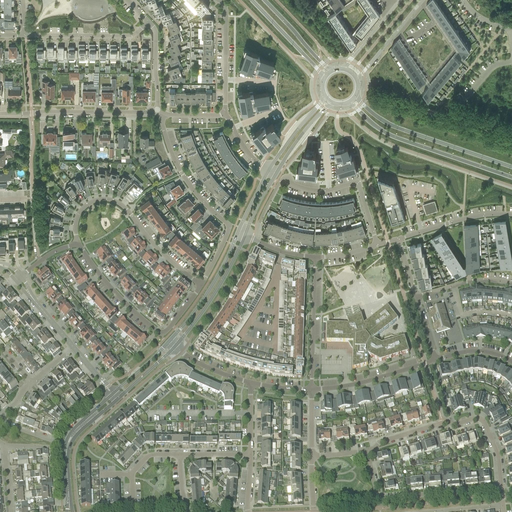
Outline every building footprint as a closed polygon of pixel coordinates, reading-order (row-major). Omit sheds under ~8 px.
[(197,12),(205,4),(201,0),(193,8),(197,12)] [(370,15),(355,32),(361,38),(362,38),(380,15),(378,12),(376,9),(369,0),(359,0),(369,13),(370,15)] [(161,5),(157,6),(156,2),(146,5),(148,10),(161,5)] [(335,7),(334,8),(337,11),(337,12),(344,7),(344,6),(342,3),(335,7)] [(440,7),(437,3),(429,8),(432,12),(440,7)] [(207,9),(209,8),(205,4),(197,12),(201,16),(201,15),(202,16),(211,13),(207,9)] [(154,13),(163,10),(161,5),(148,10),(152,9),(154,13)] [(443,12),(440,7),(432,12),(435,17),(443,12)] [(169,13),(165,14),(163,10),(154,13),(156,18),(169,13)] [(330,16),(329,17),(344,40),(351,50),(357,44),(357,43),(352,36),(350,34),(336,12),(330,16)] [(446,16),(443,12),(435,17),(438,21),(446,16)] [(162,21),(171,18),(169,13),(156,18),(160,17),(162,21)] [(213,18),(211,18),(211,13),(202,16),(202,18),(201,23),(212,23),(213,18)] [(449,21),(446,16),(438,21),(442,26),(449,21)] [(172,21),(171,18),(162,21),(164,26),(167,25),(173,23),(173,22),(172,21)] [(12,20),(3,20),(3,26),(0,26),(0,30),(13,30),(13,27),(15,27),(15,21),(12,21),(12,20)] [(177,26),(176,22),(175,21),(173,22),(173,23),(167,25),(168,30),(177,26)] [(452,25),(449,21),(442,26),(445,30),(452,25)] [(170,34),(167,35),(168,36),(179,31),(182,30),(180,25),(177,26),(168,30),(170,34)] [(455,30),(452,25),(445,30),(448,35),(455,30)] [(458,34),(455,30),(448,35),(451,39),(458,34)] [(177,32),(179,31),(168,36),(169,41),(179,37),(177,32)] [(461,38),(458,34),(451,39),(454,44),(461,38)] [(168,47),(180,42),(179,37),(169,41),(171,45),(167,47),(168,47)] [(464,43),(461,38),(454,44),(457,48),(464,43)] [(394,51),(401,46),(401,45),(399,42),(397,40),(391,47),(394,51)] [(177,43),(181,42),(180,42),(168,47),(169,52),(178,48),(177,43)] [(464,43),(457,48),(460,53),(467,47),(464,43)] [(84,51),(84,44),(78,44),(78,59),(87,59),(87,50),(87,51),(84,51)] [(95,51),(95,44),(89,44),(89,59),(98,59),(98,50),(98,51),(95,51)] [(116,53),(116,44),(110,44),(110,59),(119,60),(119,50),(118,53),(116,53)] [(137,53),(137,45),(131,45),(131,60),(140,60),(140,51),(139,53),(137,53)] [(16,47),(14,47),(14,46),(10,46),(10,47),(9,47),(9,51),(8,51),(8,54),(9,54),(9,57),(5,57),(5,64),(9,64),(9,60),(10,60),(10,57),(14,57),(14,60),(16,59),(16,63),(21,63),(21,54),(18,54),(18,51),(16,51),(16,47)] [(394,51),(397,56),(397,55),(404,50),(404,49),(402,47),(401,46),(394,51)] [(42,51),(42,47),(36,47),(36,59),(45,59),(45,50),(45,51),(42,51)] [(53,52),(53,47),(47,47),(47,59),(56,59),(56,50),(55,50),(55,52),(53,52)] [(63,50),(63,47),(57,47),(57,59),(66,59),(66,50),(66,52),(63,52),(63,50)] [(74,51),(74,47),(68,47),(68,59),(77,59),(77,50),(76,50),(76,51),(74,51)] [(105,51),(105,47),(99,47),(99,59),(108,59),(108,50),(108,51),(105,51)] [(470,51),(467,47),(460,53),(464,58),(470,51)] [(126,51),(126,48),(120,48),(120,60),(129,60),(129,51),(126,51)] [(147,52),(147,48),(141,48),(141,60),(150,60),(150,51),(150,52),(147,52)] [(167,58),(180,53),(178,48),(169,52),(171,56),(167,58)] [(397,56),(400,60),(407,55),(407,54),(405,51),(404,50),(397,55),(397,56)] [(241,66),(240,68),(245,70),(251,71),(251,72),(251,71),(252,70),(253,70),(254,70),(255,70),(255,69),(258,71),(269,74),(273,63),(264,60),(259,59),(259,58),(259,57),(256,56),(257,54),(246,51),(246,52),(241,66)] [(177,55),(180,53),(167,58),(169,63),(178,59),(177,55)] [(400,60),(403,64),(410,59),(410,58),(408,56),(407,55),(400,60)] [(450,61),(457,67),(460,62),(453,57),(450,61)] [(167,69),(180,64),(178,59),(169,63),(171,67),(167,69)] [(403,64),(406,69),(413,64),(413,63),(411,60),(410,59),(403,64)] [(446,65),(453,71),(457,67),(450,61),(446,65)] [(178,65),(180,64),(167,69),(169,74),(179,70),(178,65)] [(406,69),(409,73),(416,68),(416,67),(414,64),(413,64),(406,69)] [(446,65),(443,69),(450,75),(453,71),(446,65)] [(412,78),(420,73),(419,72),(417,69),(416,68),(409,73),(412,78)] [(443,69),(439,74),(446,79),(450,75),(443,69)] [(181,75),(179,70),(169,74),(171,79),(175,77),(176,78),(175,78),(175,83),(185,83),(185,78),(182,78),(181,75)] [(415,82),(423,77),(422,76),(420,73),(412,78),(415,82)] [(446,79),(439,74),(436,78),(443,83),(446,79)] [(94,75),(93,84),(89,84),(89,91),(83,91),(82,100),(87,100),(87,101),(90,101),(90,100),(95,100),(95,90),(98,90),(98,75),(94,75)] [(212,80),(212,75),(201,75),(201,83),(210,83),(210,80),(212,80)] [(415,82),(418,87),(426,82),(423,78),(423,77),(415,82)] [(443,83),(436,78),(433,82),(440,88),(443,83)] [(111,86),(109,86),(109,90),(101,90),(101,92),(101,100),(112,101),(112,92),(112,91),(116,91),(116,79),(111,79),(111,86)] [(12,89),(12,81),(4,81),(4,88),(8,88),(8,89),(8,97),(12,97),(12,98),(16,98),(16,97),(20,97),(20,89),(12,89)] [(42,93),(45,93),(45,98),(54,98),(54,85),(49,85),(49,81),(42,81),(42,93)] [(433,82),(429,86),(436,92),(440,88),(433,82)] [(119,89),(118,98),(122,98),(122,101),(125,101),(125,102),(129,102),(129,101),(129,91),(133,91),(133,84),(127,84),(127,89),(122,89),(119,89)] [(436,92),(429,86),(426,90),(433,96),(436,92)] [(147,92),(147,89),(143,89),(143,92),(136,92),(136,101),(140,101),(142,101),(143,101),(147,101),(147,92)] [(74,90),(61,90),(61,98),(66,98),(66,99),(70,99),(70,98),(74,98),(74,90)] [(168,92),(168,90),(165,90),(165,97),(169,97),(169,103),(174,103),(175,92),(168,92)] [(433,96),(426,90),(423,94),(428,101),(433,96)] [(299,94),(302,102),(308,100),(305,91),(299,94)] [(215,101),(215,92),(205,92),(205,103),(211,103),(211,101),(215,101)] [(248,93),(238,94),(241,112),(252,110),(252,108),(253,108),(255,108),(255,107),(270,104),(268,93),(266,93),(254,95),(253,95),(253,94),(252,94),(250,95),(249,93),(249,92),(248,93)] [(260,129),(251,135),(252,136),(263,150),(272,143),(270,141),(271,140),(273,139),(272,139),(272,138),(273,138),(279,133),(278,132),(272,124),(269,126),(265,129),(264,128),(262,130),(260,128),(260,129)] [(0,145),(1,146),(2,146),(2,141),(1,141),(1,138),(7,138),(7,133),(11,133),(11,129),(2,129),(0,129),(0,145)] [(68,132),(68,131),(62,131),(62,138),(63,138),(63,139),(62,139),(62,144),(73,144),(73,150),(77,150),(77,143),(74,142),(74,138),(74,133),(68,132)] [(56,142),(56,133),(52,133),(52,132),(47,132),(47,133),(43,133),(43,143),(50,143),(50,152),(55,152),(55,153),(59,153),(59,142),(56,142)] [(118,140),(118,141),(119,141),(119,144),(119,145),(120,145),(122,145),(122,146),(123,146),(123,147),(128,147),(128,148),(129,148),(129,142),(128,142),(127,142),(127,139),(126,139),(126,137),(126,136),(127,136),(127,135),(126,135),(127,134),(127,133),(123,133),(123,132),(123,133),(119,133),(119,136),(119,138),(118,138),(118,140)] [(232,150),(230,148),(231,148),(231,147),(230,148),(229,146),(228,143),(227,141),(225,139),(226,139),(226,138),(225,138),(224,135),(222,132),(219,133),(219,134),(214,136),(212,136),(212,137),(213,139),(214,141),(215,144),(217,146),(218,149),(219,151),(221,154),(222,156),(224,159),(226,161),(227,163),(229,166),(231,168),(233,170),(235,172),(236,174),(240,177),(240,178),(241,176),(245,172),(248,170),(245,167),(243,165),(243,164),(241,163),(239,161),(238,159),(236,157),(237,156),(236,156),(235,154),(233,152),(232,150)] [(92,133),(86,133),(81,133),(81,137),(80,137),(80,139),(81,139),(81,144),(92,144),(92,133)] [(107,134),(107,133),(102,133),(102,134),(99,134),(99,142),(98,142),(98,147),(103,147),(103,143),(109,143),(109,134),(107,134)] [(180,137),(182,142),(194,138),(192,133),(186,135),(185,133),(186,133),(181,133),(182,136),(180,136),(180,137)] [(148,141),(148,137),(140,137),(140,146),(144,146),(144,148),(154,148),(154,141),(148,141)] [(184,148),(196,143),(194,138),(182,142),(184,147),(183,147),(184,148)] [(194,144),(196,143),(184,148),(186,153),(198,148),(196,148),(194,144)] [(347,147),(336,151),(338,158),(339,159),(338,159),(338,160),(339,163),(336,163),(338,169),(340,174),(342,173),(356,169),(357,168),(354,157),(353,158),(352,158),(351,155),(350,155),(350,156),(347,147)] [(188,158),(200,153),(198,148),(186,153),(188,158)] [(15,152),(11,152),(11,150),(5,150),(5,154),(0,153),(0,167),(4,167),(4,159),(5,158),(5,157),(11,157),(14,156),(15,155),(15,152)] [(300,163),(298,174),(311,176),(316,176),(318,165),(316,165),(316,162),(315,162),(315,158),(316,153),(305,151),(303,160),(302,160),(302,163),(300,163)] [(198,153),(200,153),(188,158),(191,163),(201,158),(198,153)] [(149,162),(152,168),(161,163),(159,157),(149,162)] [(194,168),(203,163),(201,158),(191,163),(194,168),(193,168),(194,168)] [(197,173),(206,167),(203,163),(194,168),(194,169),(194,168),(197,173)] [(169,168),(167,164),(161,168),(159,165),(153,168),(155,173),(159,171),(163,177),(171,172),(172,171),(170,168),(169,168)] [(200,178),(209,172),(206,167),(197,173),(200,178)] [(9,179),(14,178),(14,170),(4,170),(4,174),(0,173),(0,187),(6,187),(6,182),(9,179)] [(106,182),(107,170),(98,170),(98,176),(95,176),(94,171),(96,183),(97,183),(97,185),(101,185),(102,182),(106,182)] [(112,183),(116,184),(118,178),(119,175),(110,172),(109,176),(107,175),(107,170),(106,182),(107,182),(107,184),(111,185),(112,183)] [(92,184),(96,183),(94,171),(85,172),(86,178),(84,179),(86,186),(87,185),(88,187),(92,186),(92,184)] [(203,182),(212,176),(209,172),(200,178),(203,182)] [(125,188),(130,180),(122,175),(121,178),(118,178),(116,184),(117,184),(116,186),(120,188),(121,186),(125,188)] [(393,181),(377,175),(379,181),(378,181),(379,185),(380,185),(384,195),(383,196),(384,200),(386,199),(396,196),(398,195),(397,191),(396,192),(393,181)] [(207,187),(215,180),(212,176),(203,182),(207,187),(206,187),(207,187)] [(74,178),(70,181),(74,185),(78,191),(78,190),(79,192),(83,190),(82,187),(86,186),(84,179),(81,180),(80,178),(75,180),(74,178)] [(143,190),(138,185),(134,181),(131,184),(129,182),(130,180),(125,188),(126,189),(125,190),(128,193),(130,191),(136,197),(143,190)] [(211,191),(219,184),(215,180),(207,187),(211,191)] [(69,185),(65,188),(67,191),(65,193),(70,197),(71,196),(72,198),(76,195),(74,193),(78,191),(74,185),(70,181),(68,183),(69,185)] [(173,182),(165,186),(168,194),(172,192),(174,194),(173,195),(174,195),(176,198),(183,192),(183,191),(182,189),(181,189),(178,184),(175,187),(173,182)] [(214,196),(222,188),(219,184),(211,191),(214,195),(214,196)] [(219,199),(226,192),(222,188),(214,196),(215,196),(219,199)] [(223,203),(230,195),(226,192),(219,199),(222,203),(223,203)] [(67,201),(70,197),(65,193),(63,195),(61,193),(57,198),(60,200),(58,202),(64,206),(65,205),(66,206),(69,203),(67,201)] [(235,200),(230,195),(223,203),(223,204),(226,206),(228,204),(230,205),(235,200)] [(356,209),(356,207),(354,202),(353,198),(352,199),(352,198),(351,199),(346,200),(342,201),(341,201),(340,201),(336,202),(331,202),(326,203),(321,203),(321,202),(320,202),(320,203),(319,203),(315,203),(311,202),(310,202),(305,201),(300,200),(299,200),(295,199),(290,198),(290,197),(289,198),(286,196),(283,195),(282,198),(282,199),(280,204),(279,206),(281,207),(284,207),(286,208),(289,209),(291,210),(295,211),(298,211),(300,212),(303,212),(306,213),(309,213),(312,213),(315,214),(318,214),(321,214),(323,214),(326,214),(329,214),(332,214),(335,213),(338,213),(341,213),(343,212),(346,212),(349,211),(352,210),(356,209)] [(399,199),(398,195),(396,196),(386,199),(384,200),(385,204),(386,203),(392,223),(393,225),(405,221),(404,219),(398,200),(399,199)] [(191,200),(190,201),(188,198),(187,197),(187,198),(185,200),(185,199),(184,200),(179,205),(178,205),(179,206),(182,210),(180,212),(182,214),(181,215),(183,218),(188,213),(186,211),(193,204),(193,203),(191,200)] [(166,205),(168,208),(177,202),(174,198),(166,205)] [(143,210),(152,204),(148,199),(140,206),(143,210)] [(434,201),(423,205),(426,215),(437,211),(434,201)] [(62,210),(64,206),(58,202),(57,205),(55,204),(52,209),(55,211),(54,213),(52,213),(61,215),(61,214),(63,215),(65,211),(62,210)] [(152,204),(143,210),(143,211),(144,210),(147,214),(155,209),(152,204)] [(22,208),(20,208),(19,207),(17,207),(17,216),(23,215),(23,216),(26,216),(26,210),(23,210),(22,208)] [(190,227),(193,230),(199,224),(196,221),(203,214),(202,212),(203,212),(200,209),(199,210),(198,208),(190,216),(194,219),(192,220),(194,222),(190,227)] [(150,219),(158,213),(155,209),(147,214),(147,215),(150,219)] [(60,219),(61,215),(52,213),(51,216),(49,221),(53,222),(53,225),(50,225),(59,225),(59,224),(61,224),(62,220),(60,219)] [(153,223),(161,217),(158,213),(150,219),(153,223)] [(157,227),(164,221),(161,217),(153,223),(154,223),(157,227)] [(215,233),(217,232),(219,229),(215,226),(215,225),(213,224),(213,223),(209,220),(202,227),(199,224),(193,230),(193,231),(200,238),(205,232),(211,238),(212,237),(213,238),(216,234),(215,233)] [(268,233),(273,222),(266,220),(263,227),(265,228),(264,231),(268,232),(268,233),(268,232),(268,233)] [(168,225),(168,226),(164,221),(157,227),(160,231),(159,232),(160,232),(168,226),(168,225)] [(278,224),(273,222),(268,233),(274,235),(278,224)] [(168,226),(160,232),(163,236),(166,234),(168,237),(173,232),(172,232),(175,229),(171,223),(168,226)] [(283,226),(282,226),(278,224),(274,235),(279,237),(283,226)] [(59,230),(59,225),(50,225),(50,234),(53,234),(54,239),(61,237),(60,234),(62,234),(62,230),(59,230)] [(288,228),(288,226),(283,225),(282,226),(283,226),(279,237),(284,238),(288,228)] [(361,237),(366,235),(362,225),(357,227),(361,237)] [(360,237),(361,237),(357,227),(352,228),(355,239),(360,237)] [(293,229),(288,228),(284,238),(289,240),(290,240),(293,229)] [(350,240),(355,239),(352,228),(347,229),(350,240)] [(131,230),(128,232),(126,229),(121,233),(128,244),(134,240),(132,237),(134,236),(133,234),(134,233),(132,230),(131,231),(131,230)] [(295,241),(298,231),(293,229),(290,240),(295,241)] [(177,232),(175,235),(173,232),(168,237),(171,240),(169,242),(173,246),(181,236),(177,232)] [(443,235),(441,233),(437,236),(437,235),(432,238),(435,243),(443,238),(444,237),(443,235)] [(27,243),(27,238),(27,236),(17,237),(18,250),(24,249),(24,243),(27,243)] [(180,238),(182,236),(181,236),(173,246),(177,249),(184,242),(180,238)] [(18,250),(17,237),(14,237),(14,241),(8,242),(8,240),(9,252),(15,252),(14,245),(18,245),(18,250)] [(446,242),(443,238),(435,243),(434,244),(437,248),(446,242)] [(9,252),(8,240),(0,240),(0,254),(5,254),(5,248),(8,248),(9,252)] [(138,240),(136,242),(134,240),(128,244),(130,247),(129,248),(132,252),(142,244),(138,240)] [(181,253),(188,245),(184,242),(177,249),(181,252),(181,253)] [(448,246),(446,242),(437,248),(439,252),(448,247),(449,246),(448,246)] [(144,247),(145,247),(142,244),(132,252),(136,257),(138,255),(140,258),(145,253),(143,251),(145,249),(144,247)] [(186,256),(192,249),(188,245),(181,253),(182,253),(186,256)] [(106,247),(104,249),(102,246),(97,250),(99,253),(96,254),(99,259),(98,259),(99,260),(109,252),(106,247)] [(451,250),(448,247),(439,252),(442,256),(451,251),(452,251),(451,250)] [(190,260),(196,252),(192,249),(186,256),(189,259),(190,260)] [(266,254),(261,252),(256,250),(252,258),(257,260),(259,257),(263,259),(264,259),(266,254)] [(454,255),(451,251),(442,256),(445,261),(454,255)] [(111,258),(113,257),(109,252),(99,260),(100,262),(101,262),(103,264),(105,262),(107,265),(113,261),(111,258)] [(202,253),(200,256),(196,252),(190,260),(194,263),(193,263),(194,263),(202,254),(202,253)] [(149,253),(147,255),(145,253),(140,258),(146,264),(154,257),(153,257),(149,253)] [(61,255),(56,260),(57,262),(58,262),(61,267),(71,259),(68,254),(63,258),(61,255)] [(198,267),(206,257),(202,254),(194,263),(198,267)] [(267,265),(271,256),(266,254),(264,259),(263,259),(262,263),(267,265)] [(457,259),(454,255),(445,261),(448,265),(457,259)] [(276,258),(271,256),(267,265),(273,267),(274,266),(276,261),(275,260),(276,258)] [(155,260),(156,259),(154,257),(146,264),(152,271),(157,266),(155,264),(157,261),(155,260)] [(253,270),(257,260),(252,258),(251,259),(250,258),(247,265),(248,266),(247,267),(253,270)] [(71,260),(71,259),(61,267),(63,265),(66,269),(74,264),(74,263),(71,260)] [(459,263),(457,259),(448,265),(451,269),(459,264),(460,263),(459,263)] [(116,261),(115,263),(113,261),(107,265),(109,267),(107,269),(110,273),(110,274),(120,266),(116,261)] [(289,262),(284,261),(283,263),(282,263),(281,268),(282,268),(281,270),(287,271),(289,262)] [(306,265),(300,264),(295,263),(294,268),(299,269),(299,272),(305,272),(306,265)] [(74,264),(66,269),(69,274),(77,268),(74,264)] [(462,268),(459,264),(451,269),(453,274),(461,268),(461,269),(462,268)] [(120,266),(110,274),(112,277),(113,276),(114,278),(116,276),(118,278),(124,274),(126,273),(124,270),(120,266)] [(166,268),(165,269),(161,266),(159,268),(157,266),(152,271),(159,277),(166,269),(166,268)] [(253,270),(247,267),(245,271),(246,271),(245,273),(253,278),(256,271),(253,270)] [(80,272),(77,268),(69,274),(72,278),(80,273),(80,272)] [(464,273),(461,269),(461,268),(453,274),(456,278),(460,276),(464,273)] [(49,270),(47,272),(45,269),(41,273),(40,272),(48,283),(52,279),(51,277),(53,275),(49,270)] [(168,271),(169,271),(166,269),(159,277),(166,282),(170,277),(168,275),(170,273),(168,271)] [(44,286),(48,283),(40,272),(37,274),(38,275),(36,276),(38,279),(35,281),(40,286),(42,284),(44,286)] [(80,273),(81,273),(80,273),(72,278),(75,282),(75,283),(84,277),(83,277),(80,273)] [(250,283),(253,278),(245,273),(244,276),(243,275),(241,279),(250,283)] [(122,283),(120,285),(124,289),(123,289),(123,290),(133,281),(129,277),(127,278),(125,276),(120,280),(122,283)] [(84,277),(75,283),(78,287),(76,289),(79,292),(86,286),(84,283),(87,281),(84,277)] [(188,284),(186,282),(180,278),(176,283),(186,291),(189,288),(186,286),(188,284)] [(269,280),(265,279),(263,283),(262,285),(258,292),(257,294),(256,297),(252,304),(250,306),(249,308),(245,315),(243,318),(242,320),(237,327),(236,329),(234,331),(232,334),(234,336),(237,338),(242,330),(246,325),(250,319),(254,312),(259,304),(263,296),(266,290),(271,281),(269,280)] [(247,289),(250,283),(241,279),(240,282),(239,285),(247,289)] [(135,287),(137,285),(133,281),(123,290),(125,292),(126,291),(128,293),(130,291),(132,294),(137,289),(135,287)] [(186,291),(176,283),(172,288),(182,296),(182,295),(186,291)] [(244,295),(247,289),(239,285),(238,287),(237,286),(235,290),(244,295)] [(48,293),(46,295),(47,296),(46,297),(49,300),(59,291),(55,287),(53,289),(51,286),(46,290),(48,293)] [(88,288),(86,286),(79,292),(85,299),(94,290),(91,286),(88,288)] [(137,289),(132,294),(135,296),(133,298),(137,302),(136,303),(144,295),(146,293),(139,287),(137,289)] [(182,296),(172,288),(168,293),(179,300),(182,296)] [(12,291),(10,289),(9,289),(5,293),(3,291),(0,293),(0,299),(0,300),(3,298),(5,301),(13,294),(12,293),(13,293),(13,292),(12,291)] [(94,291),(95,290),(94,290),(85,299),(87,297),(91,301),(98,294),(94,291)] [(241,300),(244,295),(235,290),(233,293),(234,293),(233,296),(241,300)] [(61,297),(62,295),(59,291),(49,300),(49,299),(53,303),(55,301),(57,304),(62,299),(61,297)] [(178,301),(179,300),(168,293),(165,297),(175,305),(178,301)] [(15,294),(14,295),(13,294),(5,301),(8,303),(6,305),(9,309),(15,305),(13,302),(17,299),(18,298),(16,296),(15,295),(15,294)] [(101,298),(98,294),(91,301),(94,305),(101,298)] [(145,306),(150,301),(144,295),(136,303),(139,305),(139,304),(141,306),(143,304),(145,306)] [(237,306),(241,300),(233,296),(231,298),(231,297),(229,301),(237,306)] [(175,306),(175,305),(165,297),(161,302),(171,310),(175,305),(175,306)] [(102,299),(101,298),(94,305),(98,309),(105,302),(102,299)] [(70,304),(68,306),(62,299),(57,304),(59,306),(57,308),(58,310),(60,313),(70,304)] [(227,304),(226,306),(234,312),(235,312),(239,307),(237,306),(229,301),(228,300),(226,303),(227,304)] [(109,306),(108,306),(105,302),(98,309),(101,313),(109,306)] [(171,310),(161,302),(163,304),(160,309),(157,307),(168,315),(168,314),(171,310)] [(23,305),(22,303),(21,303),(16,307),(15,305),(9,309),(13,313),(15,312),(17,314),(25,308),(24,307),(25,306),(24,306),(23,305)] [(72,310),(74,309),(70,304),(60,313),(61,313),(64,317),(67,315),(68,317),(74,313),(72,310)] [(109,307),(109,306),(101,313),(105,317),(113,310),(112,310),(109,307)] [(224,308),(222,311),(230,317),(232,318),(236,313),(235,312),(234,312),(226,306),(224,309),(224,308)] [(450,331),(444,312),(442,306),(429,310),(437,335),(444,332),(446,337),(445,332),(450,331)] [(167,315),(168,315),(157,307),(154,312),(164,320),(164,319),(167,315)] [(388,307),(364,325),(361,315),(355,316),(353,317),(347,319),(349,325),(327,324),(326,339),(326,342),(348,342),(353,351),(353,369),(368,365),(368,355),(380,362),(408,353),(409,353),(404,337),(402,338),(382,344),(373,340),(377,337),(398,320),(388,307)] [(26,308),(26,309),(25,308),(17,314),(19,317),(17,319),(21,323),(26,318),(24,316),(29,312),(28,310),(27,309),(26,308)] [(114,317),(116,314),(113,310),(105,317),(109,321),(111,324),(116,319),(114,317)] [(220,315),(219,317),(227,322),(229,324),(232,318),(230,317),(222,311),(220,314),(220,315)] [(162,323),(164,320),(154,312),(155,313),(151,319),(158,323),(159,321),(162,323)] [(77,313),(76,315),(74,313),(68,317),(70,319),(68,321),(70,323),(69,324),(71,326),(81,318),(77,313)] [(35,318),(33,317),(28,321),(26,318),(21,323),(24,327),(26,325),(29,328),(36,322),(36,321),(36,320),(35,318)] [(223,328),(227,322),(219,317),(217,319),(215,322),(223,328)] [(79,319),(81,318),(71,326),(72,326),(75,330),(78,328),(80,330),(85,326),(79,319)] [(118,330),(125,322),(121,318),(118,321),(116,319),(111,324),(114,326),(118,330)] [(10,321),(8,323),(5,320),(0,325),(9,335),(12,333),(9,329),(11,327),(13,329),(15,327),(10,321)] [(38,322),(37,323),(36,322),(29,328),(31,331),(29,333),(32,337),(38,332),(36,330),(40,326),(41,326),(39,324),(38,323),(38,322)] [(125,322),(118,330),(122,333),(129,326),(129,325),(128,326),(125,322)] [(219,333),(223,328),(215,322),(212,325),(213,325),(211,327),(219,333)] [(6,338),(9,335),(0,325),(0,324),(0,337),(1,337),(0,336),(3,334),(6,338)] [(89,327),(87,328),(85,326),(80,330),(82,333),(79,335),(81,336),(80,337),(82,340),(92,331),(89,327)] [(129,326),(122,333),(127,337),(133,329),(129,326)] [(480,338),(480,336),(480,326),(472,327),(475,336),(475,338),(476,338),(480,338)] [(215,338),(219,333),(211,327),(210,329),(209,329),(207,332),(212,336),(211,336),(215,338)] [(137,333),(133,329),(127,337),(131,340),(137,333)] [(465,339),(470,338),(467,329),(463,330),(462,329),(466,341),(466,340),(465,339)] [(46,332),(45,330),(44,331),(40,335),(38,332),(32,337),(36,341),(38,339),(40,342),(48,335),(47,334),(48,334),(47,333),(46,332)] [(92,331),(82,340),(83,339),(87,343),(89,341),(91,344),(96,339),(94,337),(96,335),(92,331)] [(211,336),(212,336),(207,332),(205,334),(204,333),(202,336),(208,341),(211,336)] [(137,333),(131,340),(135,344),(133,346),(141,336),(137,333)] [(49,336),(48,335),(40,342),(43,345),(41,346),(44,350),(49,346),(47,344),(52,340),(52,339),(51,337),(50,336),(49,336)] [(137,349),(146,340),(141,336),(133,346),(137,349)] [(204,346),(208,341),(202,336),(199,340),(200,340),(199,342),(204,346)] [(25,339),(19,343),(15,338),(10,342),(13,346),(11,348),(14,352),(27,341),(25,339)] [(93,353),(104,344),(100,340),(98,342),(96,339),(91,344),(93,346),(90,348),(92,350),(91,350),(93,353)] [(23,349),(29,344),(27,341),(14,352),(18,356),(20,354),(23,358),(28,353),(28,354),(23,349)] [(204,346),(199,342),(195,348),(200,351),(204,353),(207,348),(204,346)] [(51,348),(49,346),(44,350),(48,355),(50,353),(54,358),(61,352),(59,350),(60,349),(59,348),(59,347),(58,346),(56,344),(56,345),(51,348)] [(93,353),(94,352),(98,357),(100,355),(102,357),(107,353),(110,350),(108,347),(107,348),(104,344),(93,353)] [(209,356),(213,347),(209,345),(207,348),(204,353),(209,356)] [(214,358),(218,349),(213,347),(209,356),(214,358)] [(218,360),(222,351),(218,349),(214,358),(218,360)] [(226,353),(222,351),(218,360),(223,362),(224,361),(226,353)] [(228,362),(232,353),(227,352),(226,353),(224,361),(228,362)] [(30,356),(31,356),(28,353),(23,358),(26,361),(23,363),(27,367),(40,357),(38,354),(32,359),(30,356)] [(105,366),(113,359),(107,353),(102,357),(104,359),(102,361),(103,363),(102,364),(105,366)] [(36,364),(42,359),(40,357),(27,367),(30,372),(33,370),(36,373),(41,369),(36,364)] [(113,359),(105,366),(109,370),(111,368),(113,370),(115,369),(116,369),(121,364),(118,360),(116,363),(113,359)] [(72,362),(70,360),(70,361),(65,365),(63,362),(58,367),(61,371),(64,369),(66,372),(73,365),(73,364),(73,363),(72,362)] [(463,372),(461,363),(461,362),(455,364),(458,373),(463,372)] [(490,363),(490,362),(488,372),(492,373),(496,364),(495,364),(490,363)] [(452,375),(458,373),(455,364),(450,366),(450,367),(452,375)] [(501,367),(496,364),(492,373),(497,376),(501,367),(501,366),(501,367)] [(75,366),(74,366),(73,365),(66,372),(68,375),(66,376),(70,380),(75,376),(73,374),(77,370),(78,369),(76,367),(75,366)] [(177,366),(176,366),(175,366),(173,367),(172,368),(164,375),(163,375),(164,374),(162,375),(133,401),(138,408),(168,381),(169,381),(170,383),(172,381),(173,381),(174,380),(175,380),(176,380),(177,379),(178,379),(179,379),(180,379),(182,379),(183,379),(184,379),(185,380),(186,380),(219,395),(220,395),(221,396),(222,397),(222,398),(223,398),(223,399),(223,400),(224,401),(224,402),(224,410),(232,410),(232,404),(233,404),(233,405),(233,395),(233,394),(233,393),(233,392),(232,391),(232,390),(231,390),(231,389),(230,388),(229,388),(228,387),(222,385),(222,386),(216,384),(212,382),(207,380),(203,378),(199,376),(195,374),(192,373),(192,372),(193,372),(182,367),(182,366),(181,366),(180,366),(178,366),(177,366)] [(452,375),(450,367),(450,366),(444,367),(447,377),(452,375)] [(447,377),(444,367),(438,369),(439,373),(436,374),(439,383),(448,380),(447,377)] [(501,367),(497,376),(501,378),(506,370),(506,369),(501,367)] [(9,373),(8,370),(7,370),(0,375),(0,377),(3,381),(10,376),(10,375),(10,376),(9,374),(9,373)] [(511,373),(507,370),(506,370),(501,378),(505,381),(511,373)] [(56,372),(52,376),(54,379),(52,381),(53,382),(58,387),(61,384),(65,382),(63,380),(60,376),(56,372)] [(11,376),(11,377),(10,376),(3,381),(7,386),(15,379),(14,378),(13,377),(12,377),(11,376)] [(418,379),(417,379),(417,377),(414,378),(412,379),(414,382),(408,384),(411,390),(414,389),(414,392),(424,389),(421,380),(418,381),(418,379)] [(16,380),(15,379),(7,386),(11,390),(10,391),(12,393),(18,388),(16,386),(18,385),(17,383),(17,381),(16,380)] [(53,382),(51,384),(47,380),(42,384),(49,391),(51,389),(52,390),(54,389),(55,390),(58,387),(52,381),(53,382)] [(95,391),(87,381),(85,383),(87,385),(84,387),(90,395),(91,394),(92,394),(93,393),(95,391)] [(403,384),(402,382),(400,383),(398,383),(401,393),(410,391),(408,387),(406,387),(406,385),(404,385),(403,384)] [(392,396),(401,393),(398,383),(397,383),(394,384),(395,386),(395,388),(390,389),(392,396)] [(44,395),(49,391),(42,384),(38,387),(42,392),(39,395),(42,398),(44,399),(46,397),(44,395)] [(79,387),(77,389),(86,398),(86,399),(88,397),(89,396),(90,396),(89,395),(90,395),(84,387),(82,385),(79,387)] [(390,389),(385,391),(384,387),(380,389),(383,399),(383,401),(393,398),(392,396),(390,389)] [(376,397),(374,397),(375,401),(377,401),(377,403),(383,401),(383,399),(380,389),(376,390),(376,392),(377,393),(375,394),(376,397)] [(464,403),(469,401),(467,390),(459,392),(461,398),(456,399),(459,410),(462,410),(462,409),(464,409),(463,403),(464,403)] [(470,391),(467,391),(468,399),(471,400),(473,400),(475,401),(474,406),(476,407),(479,407),(481,396),(477,395),(477,393),(470,391)] [(82,398),(79,394),(77,392),(74,394),(75,395),(71,398),(78,405),(82,402),(80,400),(82,398)] [(372,395),(367,396),(366,393),(361,394),(364,404),(374,402),(372,395)] [(32,394),(28,399),(36,405),(39,400),(41,401),(42,398),(39,395),(37,398),(35,397),(32,394)] [(358,398),(353,399),(354,406),(355,409),(359,408),(358,406),(364,404),(361,394),(357,395),(358,396),(358,398)] [(446,395),(443,396),(444,401),(445,403),(446,408),(449,407),(451,407),(453,406),(454,412),(457,411),(459,410),(456,399),(451,400),(451,399),(448,400),(446,395)] [(481,396),(479,407),(481,408),(484,408),(485,403),(487,403),(488,404),(491,404),(496,398),(493,397),(486,395),(486,397),(481,396)] [(336,409),(344,408),(343,397),(342,397),(342,398),(339,398),(339,400),(339,402),(337,402),(337,405),(335,405),(336,409)] [(347,397),(343,397),(345,408),(345,410),(351,410),(355,409),(354,406),(353,399),(350,400),(348,400),(348,398),(347,397)] [(74,409),(78,405),(71,398),(68,401),(67,400),(64,402),(63,401),(64,402),(69,409),(72,406),(74,409)] [(501,407),(497,398),(496,398),(491,404),(494,408),(493,409),(494,410),(489,413),(491,415),(492,417),(502,412),(500,408),(501,407)] [(33,409),(36,405),(28,399),(25,404),(30,407),(28,411),(31,412),(33,409)] [(329,401),(328,399),(325,399),(324,399),(324,403),(321,404),(321,413),(332,412),(331,410),(335,409),(334,402),(329,403),(329,401)] [(423,410),(422,406),(420,399),(416,401),(418,407),(421,416),(424,415),(425,418),(426,420),(426,421),(428,420),(428,417),(431,416),(429,408),(423,410)] [(69,409),(64,402),(63,401),(61,403),(61,404),(62,406),(58,409),(65,416),(69,413),(67,410),(69,409)] [(272,409),(273,409),(273,402),(265,402),(265,405),(262,405),(262,411),(272,411),(272,409)] [(296,405),(296,402),(290,402),(290,411),(301,411),(301,405),(296,405)] [(139,411),(133,404),(129,407),(135,414),(139,411)] [(131,418),(135,414),(129,407),(125,411),(131,418)] [(418,417),(421,416),(418,407),(410,410),(411,413),(413,422),(416,421),(417,423),(420,422),(419,422),(419,420),(418,417)] [(61,419),(65,416),(58,409),(55,411),(54,411),(50,416),(57,420),(58,419),(59,420),(59,419),(60,419),(61,419)] [(131,418),(125,411),(121,415),(125,420),(127,421),(131,418)] [(25,419),(17,416),(15,421),(23,424),(27,426),(32,414),(27,412),(25,419)] [(506,415),(504,416),(502,412),(492,417),(493,419),(494,422),(499,419),(500,421),(501,422),(505,420),(507,423),(511,420),(511,419),(511,417),(508,419),(506,415)] [(121,415),(119,413),(115,417),(121,424),(125,420),(121,415)] [(402,415),(397,416),(396,413),(392,414),(394,419),(396,427),(399,426),(400,428),(403,428),(402,427),(402,425),(401,422),(404,422),(402,415)] [(410,423),(413,422),(411,413),(405,415),(405,414),(402,415),(404,422),(407,421),(408,424),(408,423),(409,425),(408,426),(411,425),(410,423)] [(34,422),(37,416),(32,414),(27,426),(32,428),(33,427),(37,429),(39,424),(34,422)] [(121,424),(115,417),(111,420),(117,427),(121,424)] [(384,418),(376,420),(376,421),(377,424),(379,432),(382,431),(383,434),(385,433),(384,431),(385,431),(384,428),(387,427),(385,420),(384,418)] [(393,428),(396,427),(394,419),(388,420),(388,419),(385,420),(387,427),(390,426),(391,429),(392,431),(391,431),(394,430),(393,428)] [(117,427),(111,420),(107,424),(113,431),(117,427)] [(54,422),(52,421),(51,421),(48,429),(41,426),(40,431),(51,436),(53,431),(53,430),(54,426),(53,425),(54,422)] [(379,432),(377,424),(376,421),(367,423),(368,425),(369,431),(373,431),(373,434),(374,434),(374,436),(377,435),(376,433),(379,432)] [(350,426),(350,423),(346,423),(347,427),(341,428),(343,439),(346,439),(346,441),(349,441),(348,439),(349,439),(348,436),(352,435),(350,426)] [(369,431),(368,425),(367,423),(368,425),(365,425),(365,427),(359,428),(361,436),(364,436),(365,438),(367,438),(367,437),(366,435),(367,435),(366,432),(369,431)] [(508,427),(509,426),(507,423),(499,426),(501,429),(498,431),(499,433),(498,434),(500,437),(500,436),(500,437),(511,432),(510,432),(508,427)] [(113,431),(107,424),(103,427),(109,434),(113,431)] [(356,426),(355,425),(354,425),(350,426),(352,435),(355,435),(355,438),(356,437),(356,440),(358,439),(358,437),(361,436),(359,428),(356,428),(356,426)] [(109,434),(103,427),(99,431),(105,438),(109,434)] [(341,428),(336,429),(336,427),(333,427),(333,428),(333,437),(337,437),(337,440),(338,442),(337,442),(340,442),(340,440),(343,439),(341,428)] [(330,438),(333,437),(333,428),(329,428),(330,432),(324,432),(325,441),(328,441),(328,443),(330,443),(330,441),(330,438)] [(324,432),(320,432),(320,429),(316,430),(316,437),(318,437),(319,441),(319,443),(319,444),(322,444),(321,441),(325,441),(324,432)] [(471,443),(479,441),(476,430),(472,431),(473,433),(468,434),(468,432),(471,443)] [(105,438),(99,431),(95,435),(101,441),(105,438)] [(272,436),(273,436),(273,432),(267,432),(267,433),(261,433),(261,436),(262,436),(262,438),(264,438),(264,441),(273,441),(273,438),(272,438),(272,436)] [(296,433),(296,432),(290,432),(290,441),(296,441),(296,438),(301,438),(301,436),(302,436),(302,433),(296,433)] [(453,437),(451,432),(448,433),(448,435),(444,436),(447,445),(454,443),(455,443),(453,437)] [(464,446),(471,443),(468,432),(465,433),(465,435),(461,436),(464,446)] [(511,436),(511,435),(511,433),(511,432),(500,437),(501,437),(503,436),(505,438),(502,440),(503,442),(502,442),(503,445),(504,445),(504,446),(511,442),(511,436)] [(101,441),(95,435),(91,438),(97,445),(101,441)] [(154,445),(154,436),(146,436),(142,438),(140,439),(136,442),(132,446),(131,445),(138,452),(142,448),(141,448),(143,446),(146,445),(149,444),(149,445),(154,445)] [(444,436),(440,437),(439,436),(436,437),(439,448),(447,445),(444,436)] [(461,436),(456,438),(456,436),(453,437),(455,443),(454,443),(456,448),(464,446),(461,436)] [(432,450),(439,448),(436,437),(433,438),(433,439),(429,441),(432,450)] [(261,446),(261,448),(267,448),(267,450),(273,450),(273,444),(275,444),(275,441),(273,441),(264,441),(264,444),(262,444),(262,446),(261,446)] [(429,441),(424,442),(424,441),(421,442),(424,452),(432,450),(429,441)] [(296,445),(296,442),(290,442),(290,451),(296,451),(296,450),(302,450),(302,447),(301,447),(301,445),(296,445)] [(416,455),(424,452),(421,442),(418,443),(418,444),(414,445),(416,455)] [(137,453),(138,452),(131,445),(129,447),(128,446),(127,448),(134,455),(136,453),(137,453)] [(414,445),(409,447),(409,445),(406,446),(409,457),(416,455),(414,445)] [(401,459),(409,457),(406,446),(405,446),(406,448),(402,449),(401,448),(398,449),(401,459)] [(132,457),(134,455),(127,448),(125,450),(126,451),(124,453),(131,460),(133,458),(132,457)] [(48,455),(48,450),(35,451),(36,456),(42,456),(42,461),(48,460),(48,455)] [(18,466),(23,465),(22,453),(17,453),(17,454),(12,454),(12,460),(17,459),(18,466)] [(32,453),(27,453),(22,453),(23,465),(24,465),(28,465),(28,459),(33,458),(32,453)] [(129,461),(131,460),(124,453),(122,455),(121,454),(119,456),(127,463),(129,461)] [(390,456),(388,456),(387,453),(377,455),(378,461),(385,459),(385,463),(392,461),(390,456)] [(124,465),(127,463),(119,456),(117,458),(118,459),(116,461),(124,468),(125,466),(124,465)] [(390,467),(393,467),(392,461),(385,463),(386,466),(380,467),(381,473),(391,471),(390,467)] [(271,468),(271,462),(261,462),(261,466),(262,466),(262,468),(267,468),(267,471),(272,471),(273,468),(271,468)] [(230,464),(229,463),(228,463),(226,463),(221,463),(221,472),(226,472),(227,472),(229,474),(229,475),(228,479),(226,479),(226,480),(236,481),(237,481),(237,473),(237,472),(237,471),(236,469),(236,468),(233,466),(233,465),(232,464),(230,464)] [(292,469),(290,469),(290,473),(296,472),(296,469),(301,469),(301,467),(302,467),(302,465),(296,465),(296,463),(292,463),(292,469)] [(37,471),(32,471),(32,475),(49,474),(49,468),(48,468),(46,468),(46,467),(44,467),(44,464),(42,464),(40,464),(40,465),(40,467),(39,467),(39,471),(37,471)] [(200,472),(205,472),(205,464),(198,464),(197,464),(196,464),(195,465),(194,465),(193,466),(191,468),(190,470),(189,471),(189,472),(189,473),(189,474),(190,481),(200,480),(200,479),(198,480),(198,475),(197,475),(197,474),(199,472),(200,472)] [(14,472),(14,473),(14,475),(15,475),(15,476),(32,475),(32,471),(27,472),(26,465),(24,465),(23,465),(18,466),(18,471),(15,471),(15,472),(14,472)] [(489,470),(490,470),(480,471),(480,478),(484,477),(484,484),(490,483),(489,470)] [(395,476),(392,477),(391,471),(381,473),(382,479),(389,477),(389,481),(395,479),(395,476)] [(466,473),(461,473),(462,479),(465,479),(465,480),(466,486),(472,485),(471,475),(470,471),(466,472),(466,473)] [(477,478),(480,478),(480,471),(474,471),(474,475),(471,475),(472,485),(478,484),(477,478)] [(301,475),(296,475),(296,472),(290,473),(286,473),(283,473),(284,476),(290,476),(290,482),(296,481),(296,480),(302,479),(302,477),(301,477),(301,475)] [(453,487),(453,477),(452,473),(447,474),(443,475),(444,481),(447,481),(448,487),(453,487)] [(458,476),(453,477),(453,487),(459,486),(459,481),(459,480),(462,479),(461,473),(458,473),(458,476)] [(46,479),(50,479),(49,474),(32,475),(32,478),(40,478),(40,481),(39,481),(40,484),(47,484),(46,479)] [(443,475),(440,475),(439,474),(435,474),(434,476),(435,488),(441,488),(440,481),(444,481),(443,475)] [(15,477),(14,478),(14,480),(15,481),(16,481),(16,482),(17,481),(19,481),(19,486),(25,485),(28,485),(27,479),(32,478),(32,475),(15,476),(15,477)] [(429,489),(435,488),(434,476),(425,477),(425,483),(429,483),(429,489)] [(422,483),(425,483),(425,477),(423,477),(422,479),(416,480),(417,490),(423,490),(422,483)] [(406,478),(403,479),(404,482),(405,485),(407,485),(410,484),(411,486),(411,491),(417,490),(416,480),(410,481),(410,478),(406,478)] [(301,485),(302,485),(302,479),(296,480),(296,481),(290,482),(291,487),(301,487),(301,485)] [(394,486),(397,485),(395,479),(389,481),(390,484),(384,485),(385,491),(395,489),(394,486)] [(50,488),(47,488),(47,484),(40,484),(40,485),(40,484),(41,491),(34,491),(34,495),(51,493),(50,488)] [(18,491),(16,491),(17,496),(34,495),(34,491),(28,492),(28,485),(25,485),(19,486),(20,491),(18,491)] [(48,499),(51,499),(51,493),(34,495),(34,498),(42,498),(42,504),(48,504),(53,503),(48,503),(48,499)] [(303,494),(296,495),(296,496),(291,496),(292,506),(295,506),(295,503),(297,503),(297,506),(302,506),(302,500),(303,500),(303,494)] [(26,499),(34,498),(34,495),(17,496),(17,502),(21,501),(21,506),(29,505),(27,505),(26,499)]
